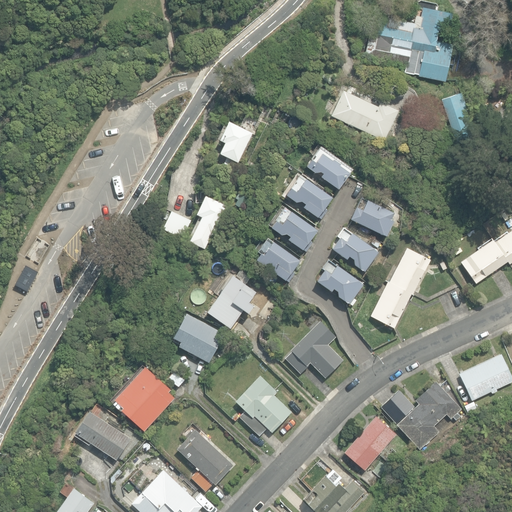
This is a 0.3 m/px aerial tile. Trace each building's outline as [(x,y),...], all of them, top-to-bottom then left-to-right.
[(414,76),(445,82),(452,45),(436,42),(438,32),(441,32),(440,34),(445,34),(445,33),(447,33),(451,14),(422,8),(420,17),(415,16),(413,23),(373,15),(364,55),(406,64),(403,76),(414,78),(414,76)] [(486,40),(496,49),(510,34),(500,25),(486,40)] [(330,117),(383,141),(397,111),(394,110),(395,108),(367,95),(364,100),(342,90),(330,117)] [(441,99),(457,143),(476,137),(461,93),(441,99)] [(509,111),(500,105),(495,113),(487,94),(475,98),(486,125),(498,120),(502,122),(509,111)] [(219,154),(238,163),(253,132),(228,120),(218,139),(224,142),(219,154)] [(477,127),(479,134),(491,131),(489,124),(477,127)] [(321,175),(338,188),(352,168),(320,145),(306,166),(314,172),(320,171),(323,173),(321,175)] [(254,176),(258,167),(252,164),(248,174),(254,176)] [(303,207),(321,218),(327,209),(324,208),(332,197),(299,174),(285,195),(295,202),(301,200),(305,203),(303,207)] [(195,227),(215,237),(229,206),(205,195),(196,214),(201,216),(195,227)] [(350,219),(386,235),(394,220),(391,219),(394,212),(360,196),(350,219)] [(288,239),(305,251),(312,241),(310,240),(317,229),(284,207),(271,227),(280,234),(286,233),(290,236),(288,239)] [(183,238),(190,220),(170,211),(163,229),(183,238)] [(353,265),(364,272),(378,251),(342,227),(331,248),(346,259),(348,256),(352,259),(353,265)] [(460,261),(475,283),(507,261),(509,263),(511,261),(511,228),(494,241),(492,239),(460,261)] [(271,270),(288,282),(294,272),(292,271),(300,260),(267,238),(259,251),(261,252),(256,259),(264,265),(270,265),(273,266),(271,270)] [(370,242),(377,247),(380,242),(374,238),(370,242)] [(406,247),(389,282),(410,293),(412,294),(429,259),(406,247)] [(338,296),(348,303),(362,283),(328,259),(317,281),(331,290),(332,288),(336,290),(338,296)] [(37,271),(24,264),(14,284),(26,291),(37,271)] [(207,311),(229,327),(243,307),(249,312),(253,305),(247,301),(253,293),(232,277),(207,311)] [(410,293),(389,282),(387,281),(370,315),(393,327),(410,293)] [(178,346),(209,362),(225,332),(186,312),(173,337),(181,341),(178,346)] [(310,362),(325,377),(343,360),(327,344),(335,336),(320,320),(291,349),(292,351),(286,358),(300,373),(309,365),(308,364),(310,362)] [(459,373),(472,400),(491,391),(491,393),(496,390),(496,389),(511,380),(511,376),(501,353),(459,373)] [(121,409),(144,430),(174,397),(168,392),(171,389),(145,365),(114,399),(123,407),(121,409)] [(167,379),(178,387),(184,379),(173,370),(167,379)] [(239,416),(259,435),(266,427),(272,431),(291,411),(274,394),(277,391),(260,375),(235,400),(245,410),(239,416)] [(461,416),(457,412),(461,409),(435,381),(415,400),(418,404),(396,424),(419,449),(439,431),(433,425),(445,414),(450,419),(452,416),(456,420),(461,416)] [(380,406),(396,423),(415,406),(399,389),(380,406)] [(465,408),(467,413),(476,409),(475,404),(465,408)] [(75,431),(117,459),(131,437),(90,409),(75,431)] [(343,450),(363,469),(396,433),(375,415),(343,450)] [(191,476),(206,491),(214,482),(215,483),(233,464),(195,429),(178,448),(199,468),(191,476)] [(111,476),(114,479),(122,471),(119,468),(111,476)] [(345,511),(364,492),(351,479),(344,488),(337,482),(341,478),(332,468),(303,498),(317,511),(345,511)] [(132,503),(141,511),(196,511),(202,505),(163,469),(132,503)] [(368,469),(360,477),(369,486),(377,478),(368,469)] [(54,511),(86,511),(94,502),(73,487),(54,511)]
